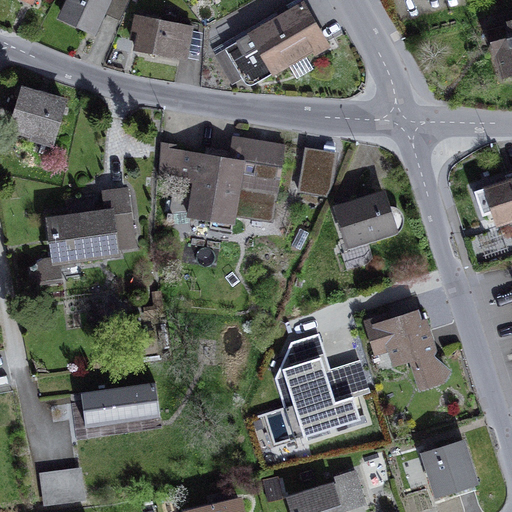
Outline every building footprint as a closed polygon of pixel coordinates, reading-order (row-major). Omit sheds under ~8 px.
[(95,30),(105,9),(122,17),(129,0),(69,0),(62,15),(95,30)] [(289,12),(303,4),(300,0),(296,0),(286,6),(289,12)] [(315,55),(328,47),(303,4),(289,12),(286,6),(276,12),(277,13),(280,18),(216,55),(233,83),(242,78),(248,74),(255,85),(289,65),(305,55),(312,51),(315,55)] [(213,50),(216,55),(280,18),(277,13),(213,50)] [(192,28),(188,27),(189,21),(178,19),(177,25),(163,22),(136,17),(135,23),(141,25),(139,31),(136,50),(185,59),(186,58),(191,31),(192,28)] [(163,22),(177,25),(178,19),(164,17),(163,22)] [(503,75),(511,71),(511,23),(490,30),(503,75)] [(199,60),(204,34),(191,31),(186,58),(199,60)] [(296,77),(313,68),(305,55),(289,65),(296,77)] [(248,85),(255,85),(248,74),(242,78),(248,85)] [(64,102),(23,90),(12,129),(52,141),(64,102)] [(235,213),(273,219),(285,146),(233,137),(232,146),(231,151),(230,159),(214,157),(205,155),(176,150),(177,146),(161,143),(159,177),(195,182),(193,190),(189,217),(211,221),(210,228),(232,231),(235,213)] [(214,157),(230,159),(231,151),(206,147),(205,155),(214,157)] [(302,177),(333,182),(337,155),(306,150),(302,177)] [(511,220),(511,173),(506,176),(507,182),(475,192),(482,213),(492,210),(497,226),(511,220)] [(333,182),(302,177),(299,192),(326,197),(333,182)] [(188,227),(189,217),(193,190),(175,187),(171,214),(168,214),(167,223),(188,227)] [(115,247),(134,244),(126,190),(105,193),(108,213),(94,215),(77,217),(51,221),(57,260),(115,252),(115,247)] [(337,210),(349,244),(395,229),(399,225),(401,219),(397,212),(389,209),(384,195),(337,210)] [(77,217),(94,215),(93,206),(76,208),(77,217)] [(33,283),(59,279),(57,260),(46,262),(31,267),(33,283)] [(164,314),(162,299),(154,300),(155,307),(145,309),(146,317),(164,314)] [(430,357),(433,351),(421,312),(369,328),(373,340),(387,336),(390,347),(395,363),(412,358),(422,387),(443,381),(447,373),(430,357)] [(322,391),(342,385),(338,370),(331,349),(328,349),(327,344),(324,336),(319,321),(293,329),(302,357),(292,361),(303,397),(322,391)] [(155,347),(153,332),(141,334),(143,349),(155,347)] [(377,352),(390,347),(387,336),(373,340),(377,352)] [(156,383),(81,393),(86,427),(161,417),(156,383)] [(300,406),(312,411),(315,412),(323,395),(322,391),(303,397),(300,406)] [(425,454),(438,495),(475,483),(462,442),(425,454)] [(81,472),(67,474),(71,502),(85,500),(81,472)] [(344,503),(346,508),(364,503),(354,472),(336,477),(338,484),(291,498),(294,511),(339,511),(337,505),(344,503)] [(44,505),(71,502),(67,474),(40,478),(44,505)] [(199,511),(242,511),(241,502),(216,508),(215,505),(212,506),(212,509),(199,511)]
